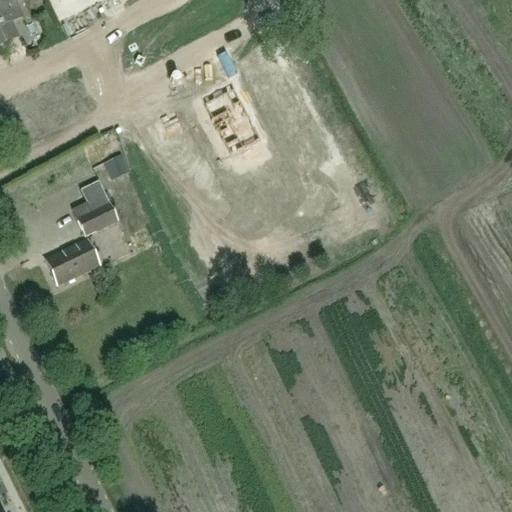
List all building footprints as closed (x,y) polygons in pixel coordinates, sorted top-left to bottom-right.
[(12,0),(0,0),(0,46),(17,39),(11,24),(22,19),(12,0)] [(312,113),(289,69),(254,87),(286,150),(322,131),(312,113)] [(226,95),(203,107),(211,121),(208,122),(209,124),(210,123),(215,133),(214,133),(214,135),(217,133),(223,146),(230,159),(239,154),(260,143),(242,109),(243,109),(233,91),(226,95)] [(208,184),(171,112),(170,113),(171,114),(138,131),(137,129),(136,130),(164,186),(166,185),(165,184),(184,174),(192,190),(206,183),(207,184),(208,184)] [(98,184),(80,193),(90,214),(76,221),(84,239),(117,224),(98,184)] [(45,262),(57,288),(99,269),(87,243),(45,262)]
